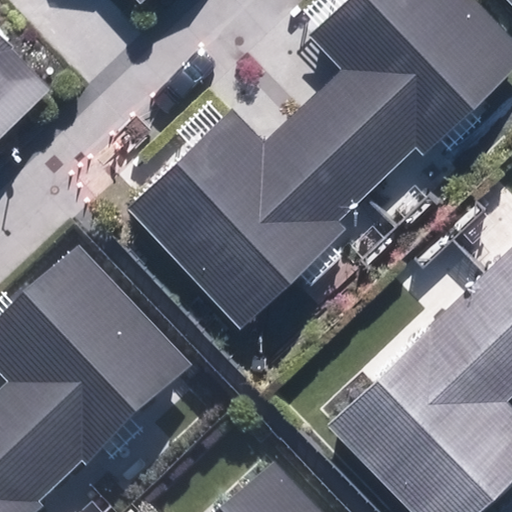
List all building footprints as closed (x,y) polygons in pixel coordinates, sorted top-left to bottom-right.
[(235,104),(129,205),(244,324),(350,223),(343,215),(418,143),(425,151),(511,68),(511,29),(484,0),(341,0),(311,29),(346,64),(268,138),(235,104)] [(0,129),(52,80),(0,26),(0,129)] [(511,242),(332,414),(425,511),(472,511),(511,474),(511,396),(510,394),(511,392),(511,242)] [(0,511),(43,511),(193,370),(81,253),(0,329),(0,372),(14,386),(0,399),(0,511)] [(316,511),(276,470),(231,511),(316,511)]
